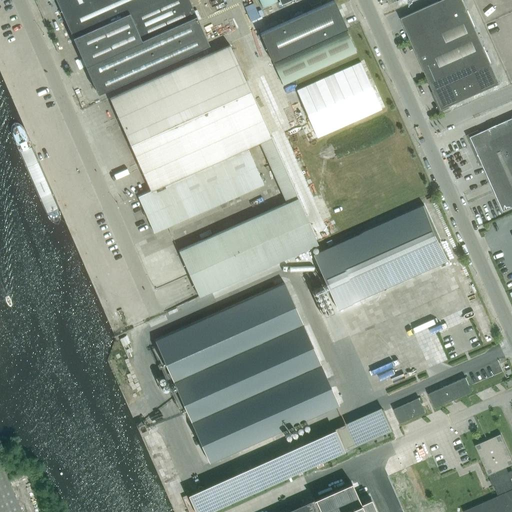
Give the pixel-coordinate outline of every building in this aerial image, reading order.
[(56,0),(97,93),(208,44),(188,0),(56,0)] [(462,0),(440,0),(401,18),(441,109),(500,83),(462,0)] [(346,29),(334,1),(267,30),(260,33),(272,62),(346,29)] [(260,17),(253,3),(248,5),(250,10),(246,12),(250,21),(260,17)] [(356,52),(347,32),(274,65),(282,85),(356,52)] [(286,203),(178,250),(198,296),(317,243),(271,138),(270,137),(229,45),(109,98),(150,190),(137,196),(153,232),(167,226),(263,184),(247,147),(259,142),(286,203)] [(361,62),(296,90),(317,137),(381,109),(361,62)] [(511,117),(470,136),(479,155),(503,210),(511,205),(511,117)] [(424,205),(312,254),(336,309),(449,260),(424,205)] [(209,462),(319,413),(338,404),(284,283),(155,340),(209,462)] [(435,408),(472,391),(465,377),(428,393),(435,408)] [(400,423),(425,412),(419,397),(393,409),(400,423)] [(382,408),(335,428),(345,451),(392,430),(383,411),(382,408)] [(475,445),(499,496),(464,511),(511,511),(511,482),(510,478),(511,477),(511,471),(511,470),(507,472),(505,467),(511,463),(511,460),(500,434),(475,445)] [(22,511),(0,459),(0,511),(22,511)] [(313,499),(283,511),(375,511),(369,498),(359,503),(350,482),(313,499)]
